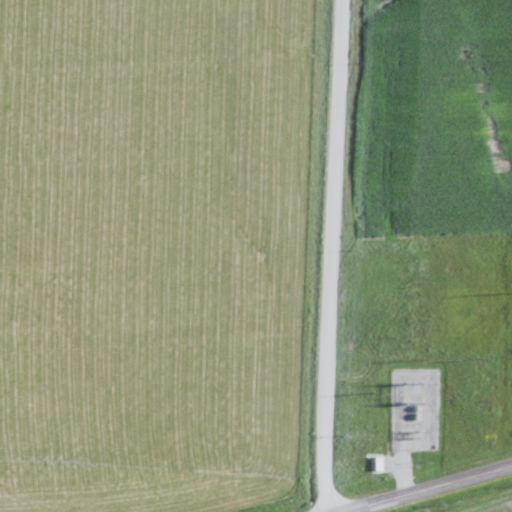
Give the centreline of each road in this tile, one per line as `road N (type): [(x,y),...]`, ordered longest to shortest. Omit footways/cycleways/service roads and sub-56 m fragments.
road 1 (residential): [(343,0),(325,511)]
road 2 (secondary): [(511,467),(329,511)]
